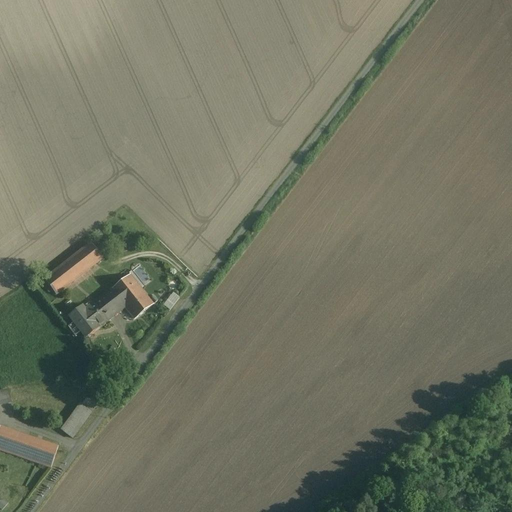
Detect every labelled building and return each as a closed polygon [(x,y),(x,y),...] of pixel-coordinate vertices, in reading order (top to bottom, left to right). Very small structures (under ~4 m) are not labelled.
[(103,260),(90,243),(44,279),(57,295),(103,260)] [(130,275),(111,290),(125,309),(134,320),(153,305),(130,275)] [(108,322),(125,309),(111,290),(94,304),(108,322)] [(86,339),(108,322),(94,304),(85,310),(81,307),(69,317),(86,339)] [(63,430),(73,438),(92,413),(81,405),(63,430)] [(58,447),(0,427),(0,449),(51,467),(58,447)]
